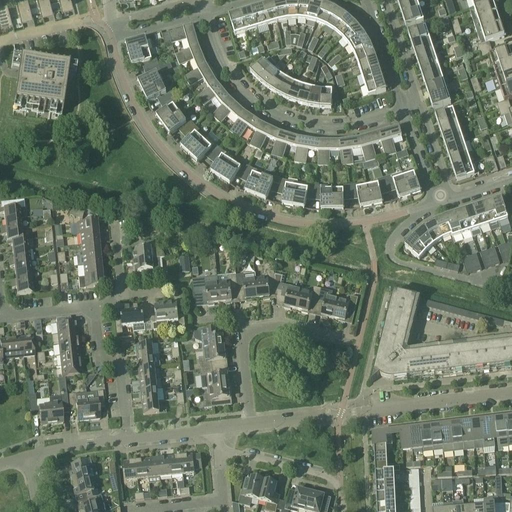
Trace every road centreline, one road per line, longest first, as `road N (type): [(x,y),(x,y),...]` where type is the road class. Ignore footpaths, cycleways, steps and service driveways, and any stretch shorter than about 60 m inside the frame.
road 1 (residential): [(110,34),(140,116),(165,151),(216,193),(308,223),(364,222),(421,208)]
road 2 (residential): [(251,424),(511,395)]
road 3 (residential): [(205,13),(232,79),(273,113),(321,127),(404,110)]
road 4 (residential): [(342,511),(339,484),(321,474),(217,455)]
road 5 (residential): [(127,439),(119,362),(97,347),(94,309)]
